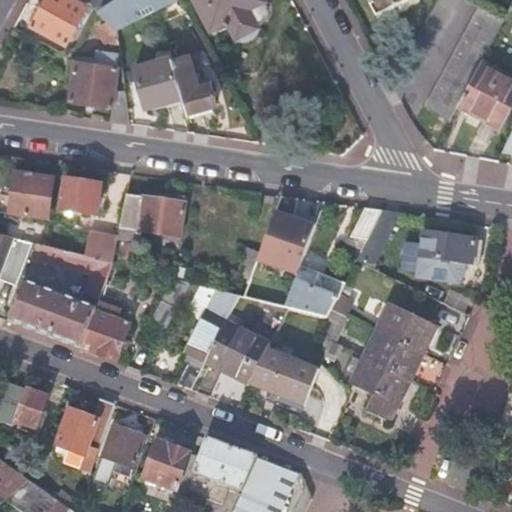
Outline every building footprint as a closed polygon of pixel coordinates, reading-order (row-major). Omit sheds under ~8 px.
[(44,0),(33,22),(66,40),(87,2),(82,0),(44,0)] [(93,0),(102,7),(118,23),(122,27),(158,9),(175,0),(93,0)] [(233,36),(256,23),(247,5),(255,0),(193,0),(206,24),(223,16),(233,36)] [(372,0),(379,13),(402,0),(372,0)] [(506,20),(511,8),(511,0),(486,0),(483,6),(506,20)] [(498,33),(506,20),(483,6),(480,7),(473,19),(498,33)] [(492,44),(498,33),(473,19),(467,30),(492,44)] [(122,27),(118,23),(105,30),(114,43),(123,38),(122,27)] [(459,44),(485,58),(492,44),(467,30),(459,44)] [(478,69),(484,60),(485,58),(459,44),(453,55),(478,69)] [(111,104),(109,121),(124,124),(129,124),(127,91),(112,88),(115,66),(114,65),(116,52),(97,50),(95,61),(76,58),(69,98),(111,104)] [(453,55),(445,68),(471,82),(478,69),(453,55)] [(182,97),(172,61),(171,57),(137,67),(148,106),(182,97)] [(182,97),(186,113),(215,105),(209,83),(197,86),(188,57),(172,61),(182,97)] [(464,94),(459,104),(499,127),(511,101),(511,75),(484,60),(478,69),(471,82),(464,94)] [(445,68),(439,80),(464,94),(471,82),(445,68)] [(432,93),(458,107),(458,105),(459,104),(464,94),(439,80),(432,93)] [(424,106),(450,121),(458,107),(432,93),(424,106)] [(511,130),(503,150),(511,151),(511,130)] [(52,224),(58,184),(11,176),(9,192),(0,191),(0,194),(0,210),(6,211),(6,217),(52,224)] [(61,209),(96,215),(101,185),(66,180),(61,209)] [(186,204),(127,195),(119,236),(118,241),(137,242),(139,232),(180,237),(186,204)] [(366,242),(381,210),(365,208),(352,236),(366,242)] [(370,274),(397,212),(381,210),(366,242),(354,272),(361,274),(370,274)] [(274,212),(273,216),(260,251),(258,255),(257,259),(255,263),(280,270),(299,275),(311,242),(311,240),(316,225),(290,217),(274,212)] [(49,246),(51,230),(32,228),(30,242),(32,242),(37,243),(49,246)] [(118,241),(119,236),(91,230),(85,255),(112,261),(114,262),(118,241)] [(416,275),(456,281),(463,272),(464,264),(470,265),(476,240),(423,232),(416,275)] [(15,238),(0,234),(0,278),(16,284),(32,242),(30,242),(15,238)] [(112,261),(85,255),(49,246),(37,243),(34,258),(92,273),(85,293),(100,298),(114,262),(112,261)] [(137,264),(142,250),(126,244),(120,258),(137,264)] [(257,259),(258,255),(260,251),(245,246),(235,273),(249,279),(255,263),(257,259)] [(340,295),(349,281),(340,276),(333,289),(297,281),(294,292),(288,310),(287,311),(326,320),(332,309),(340,295)] [(25,279),(9,321),(81,348),(96,306),(25,279)] [(189,283),(174,279),(152,318),(167,326),(180,301),(189,283)] [(282,310),(287,311),(294,292),(286,290),(266,285),(249,281),(242,299),(282,310)] [(189,283),(180,301),(189,306),(204,315),(216,291),(189,283)] [(227,321),(238,298),(234,296),(216,291),(204,315),(184,352),(190,356),(176,383),(192,389),(206,360),(227,321)] [(352,300),(340,295),(332,309),(344,315),(352,300)] [(362,316),(375,321),(382,303),(370,297),(362,316)] [(96,306),(81,348),(112,359),(117,361),(130,325),(106,315),(110,304),(99,300),(97,306),(96,306)] [(413,348),(422,352),(434,328),(390,307),(378,331),(413,348)] [(332,309),(326,320),(324,336),(336,342),(348,317),(344,315),(332,309)] [(266,352),(270,345),(227,321),(206,360),(250,386),(266,352)] [(410,378),(422,352),(413,348),(378,331),(366,357),(410,378)] [(324,336),(322,347),(337,354),(341,345),(336,342),(324,336)] [(250,386),(249,386),(304,405),(316,370),(266,352),(250,386)] [(410,378),(366,357),(353,382),(371,392),(362,407),(389,421),(410,378)] [(0,415),(17,422),(28,389),(11,384),(0,413),(0,415)] [(48,397),(28,389),(17,422),(37,428),(48,397)] [(98,459),(118,404),(103,398),(97,418),(71,410),(57,444),(86,455),(98,459)] [(103,457),(132,468),(144,437),(116,426),(103,457)] [(244,491),(260,456),(208,437),(201,455),(189,487),(210,495),(216,481),(225,484),(244,491)] [(11,440),(3,462),(17,472),(27,450),(11,440)] [(177,488),(190,451),(159,440),(144,477),(177,488)] [(189,487),(201,455),(190,451),(177,488),(187,492),(189,487)] [(94,471),(98,459),(86,455),(82,466),(94,471)] [(0,505),(0,506),(7,500),(30,480),(17,472),(3,462),(0,460),(0,505)] [(76,511),(55,497),(33,482),(30,480),(7,500),(23,511),(76,511)] [(218,500),(225,484),(216,481),(210,495),(210,497),(218,500)] [(60,489),(55,497),(76,511),(78,511),(82,503),(60,489)]
